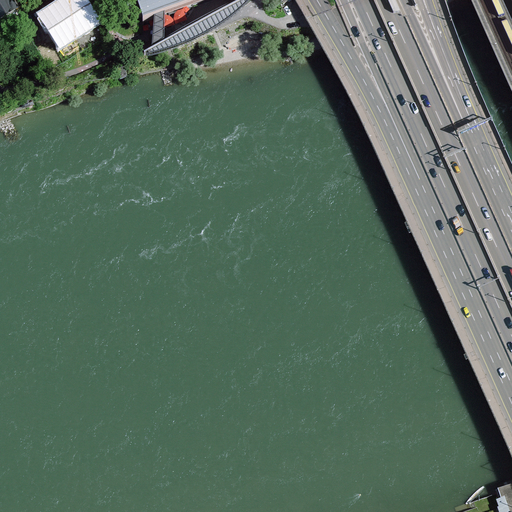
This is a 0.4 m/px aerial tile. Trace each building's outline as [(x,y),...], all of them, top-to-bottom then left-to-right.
[(14,9),(8,0),(0,0),(0,17),(2,16),(14,9)] [(88,16),(89,15),(79,0),(78,0),(52,17),(44,22),(54,38),(55,37),(60,45),(93,24),(88,16)] [(129,0),(128,2),(127,6),(128,10),(130,14),(133,17),(137,18),(142,17),(144,17),(145,19),(142,20),(143,23),(155,19),(164,15),(168,14),(169,16),(171,15),(174,14),(174,12),(208,0),(129,0)] [(249,0),(244,0),(241,2),(235,5),(208,19),(175,37),(163,43),(155,48),(144,54),(165,50),(185,45),(202,37),(212,31),(221,26),(237,13),(249,0)] [(164,15),(155,19),(155,48),(163,43),(164,15)] [(116,67),(120,81),(127,78),(125,71),(128,70),(126,64),(116,67)] [(22,100),(26,110),(34,106),(31,97),(22,100)] [(511,511),(511,486),(500,490),(501,492),(507,511),(511,511)]
